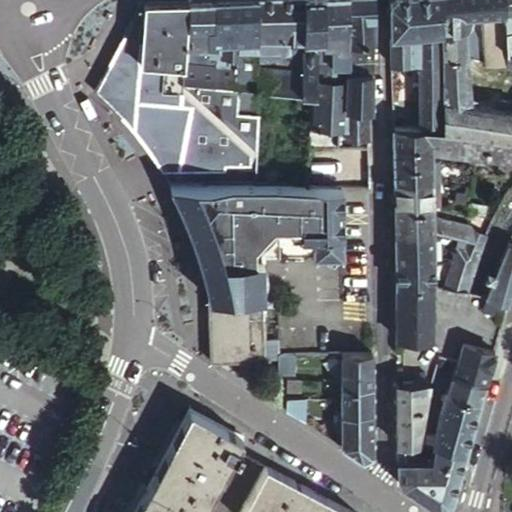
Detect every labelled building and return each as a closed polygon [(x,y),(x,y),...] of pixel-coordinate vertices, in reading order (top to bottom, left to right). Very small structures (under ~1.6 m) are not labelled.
[(135,132),(158,165),(171,106),(174,106),(175,82),(138,78),(146,0),(141,0),(94,91),(102,97),(119,114),(135,132)] [(184,84),(188,0),(146,0),(138,78),(175,82),(184,84)] [(213,42),(213,0),(188,0),(184,84),(235,90),(235,85),(228,79),(219,79),(219,56),(210,56),(210,43),(213,42)] [(256,54),(256,0),(213,0),(213,42),(210,43),(210,56),(219,56),(219,79),(228,79),(235,85),(235,90),(238,90),(256,91),(257,69),(256,54)] [(280,40),(279,0),(256,0),(256,54),(280,53),(280,40)] [(298,40),(298,0),(279,0),(280,40),(298,40)] [(323,37),(324,0),(298,0),(298,40),(304,40),(304,37),(321,38),(323,37)] [(348,44),(347,0),(324,0),(323,37),(324,44),(348,44)] [(347,0),(348,44),(373,45),(373,0),(347,0)] [(442,55),(442,0),(390,0),(390,63),(420,64),(422,126),(443,128),(442,55)] [(478,0),(442,0),(442,55),(470,55),(467,32),(466,14),(479,13),(478,0)] [(504,0),(478,0),(479,13),(481,13),(482,31),(483,38),(484,49),(485,63),(485,67),(507,66),(507,53),(507,48),(504,0)] [(481,13),(479,13),(466,14),(467,32),(482,31),(481,13)] [(347,61),(348,44),(324,44),(323,37),(321,38),(315,45),(315,53),(312,95),(310,130),(338,130),(346,130),(347,111),(347,73),(347,65),(347,61)] [(484,49),(483,38),(475,38),(475,49),(484,49)] [(374,61),(373,45),(348,44),(347,61),(354,61),(374,61)] [(280,53),(256,54),(257,69),(265,70),(269,61),(280,57),(280,53)] [(312,95),(315,53),(299,53),(299,65),(300,71),(300,94),(312,95)] [(470,55),(442,55),(443,128),(462,129),(472,130),(473,103),(470,55)] [(373,73),(374,61),(354,61),(354,65),(347,65),(347,73),(373,73)] [(265,70),(257,69),(256,91),(300,94),(300,71),(294,71),(265,70)] [(373,111),(373,73),(347,73),(347,111),(368,111),(373,111)] [(238,90),(235,90),(184,84),(175,82),(174,106),(171,106),(158,165),(160,169),(254,170),(255,167),(257,114),(256,114),(237,112),(238,90)] [(256,114),(256,91),(238,90),(237,112),(256,114)] [(511,108),(473,103),(472,130),(492,133),(510,136),(511,137),(511,108)] [(346,140),(368,140),(368,111),(347,111),(346,130),(346,140)] [(422,126),(391,124),(391,144),(432,144),(432,148),(459,152),(462,129),(443,128),(422,126)] [(472,130),(462,129),(459,152),(488,155),(492,133),(472,130)] [(511,158),(511,137),(510,136),(492,133),(488,155),(495,156),(511,158)] [(432,144),(391,144),(393,182),(431,180),(431,159),(432,148),(432,144)] [(272,173),(286,174),(286,167),(255,167),(254,170),(254,183),(271,182),(272,173)] [(271,182),(294,184),(295,174),(286,174),(272,173),(271,182)] [(431,180),(393,182),(393,204),(431,204),(431,182),(432,182),(431,180)] [(198,261),(208,299),(263,295),(264,295),(263,253),(342,252),(341,186),(294,184),(271,182),(254,183),(176,185),(169,185),(176,200),(187,221),(192,235),(193,241),(198,261)] [(431,204),(393,204),(394,231),(432,230),(431,216),(431,204)] [(466,246),(481,250),(488,232),(478,229),(431,216),(432,230),(468,242),(466,246)] [(394,231),(395,263),(433,263),(432,230),(394,231)] [(511,291),(511,241),(508,240),(487,296),(509,303),(511,291)] [(452,263),(475,266),(481,250),(466,246),(465,249),(458,248),(452,263)] [(431,285),(434,286),(433,275),(433,263),(395,263),(396,282),(431,285)] [(445,288),(469,291),(475,266),(452,263),(448,279),(445,288)] [(434,286),(445,288),(448,279),(433,275),(434,286)] [(431,285),(396,282),(397,335),(397,337),(432,336),(431,285)] [(264,359),(263,295),(208,299),(211,362),(264,359)] [(455,370),(486,379),(494,352),(462,344),(458,360),(455,370)] [(372,385),(372,351),(341,353),(341,385),(372,385)] [(295,354),(286,354),(286,371),(294,371),(295,354)] [(440,383),(448,385),(452,370),(440,366),(436,382),(440,383)] [(480,402),(486,379),(455,370),(452,370),(448,385),(446,392),(480,402)] [(300,379),(286,380),(286,391),(301,391),(300,379)] [(432,379),(397,379),(397,407),(427,408),(432,381),(432,379)] [(373,411),(372,385),(341,385),(342,411),(373,411)] [(465,453),(480,402),(446,392),(440,416),(436,444),(465,453)] [(286,400),(287,410),(305,423),(305,399),(286,400)] [(397,407),(397,443),(422,443),(427,408),(397,407)] [(197,511),(238,436),(187,408),(132,511),(197,511)] [(373,454),(373,411),(342,411),(342,414),(341,446),(364,460),(373,454)] [(397,443),(398,457),(420,457),(422,443),(397,443)] [(420,457),(398,457),(397,475),(402,485),(440,511),(450,508),(465,453),(436,444),(434,444),(433,458),(420,457)] [(349,511),(264,468),(239,511),(349,511)]
